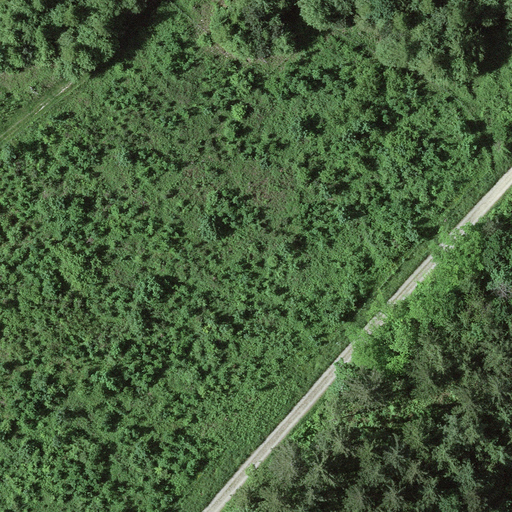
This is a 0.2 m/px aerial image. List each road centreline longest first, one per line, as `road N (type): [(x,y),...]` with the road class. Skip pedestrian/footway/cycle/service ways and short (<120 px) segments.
road 1 (track): [(228,511),(334,403),(511,192)]
road 2 (track): [(150,0),(0,134)]
